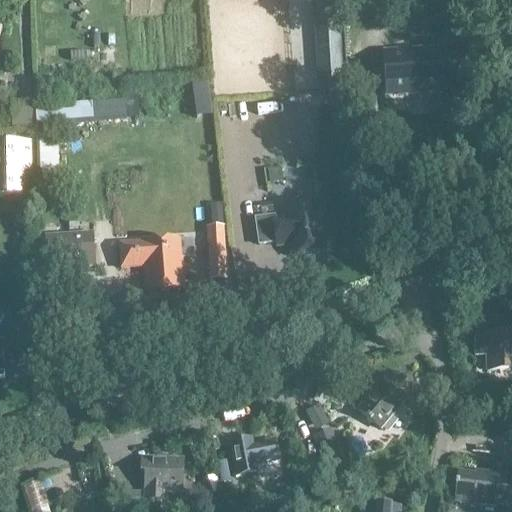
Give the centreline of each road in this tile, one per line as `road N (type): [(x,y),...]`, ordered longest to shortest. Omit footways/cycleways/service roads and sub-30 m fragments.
road 1 (residential): [(0,487),(289,395),(373,348),(434,344)]
road 2 (unclassified): [(0,437),(418,286)]
road 3 (residential): [(434,511),(443,445),(434,344)]
